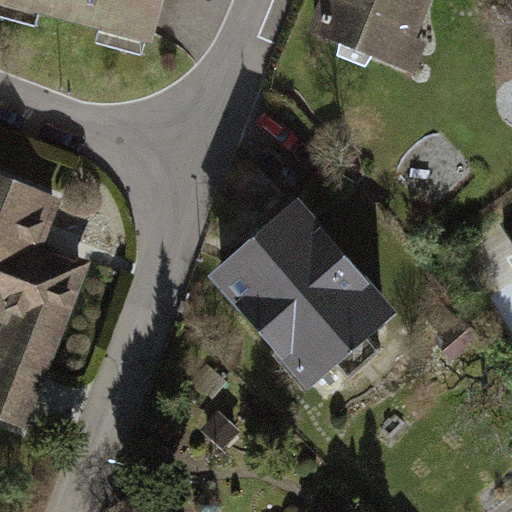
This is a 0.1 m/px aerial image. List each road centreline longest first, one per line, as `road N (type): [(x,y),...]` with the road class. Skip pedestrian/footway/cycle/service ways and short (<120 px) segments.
road 1 (residential): [(205,161),(63,511)]
road 2 (residential): [(0,96),(205,161)]
road 3 (residential): [(271,0),(205,161)]
